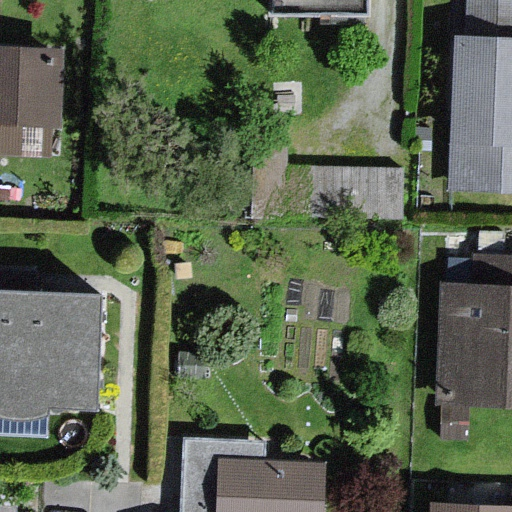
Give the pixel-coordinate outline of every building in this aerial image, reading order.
[(260,0),(260,26),(359,28),(359,0),(260,0)] [(511,0),(463,0),(461,48),(446,52),(455,202),(511,201),(511,0)] [(60,58),(0,56),(0,136),(55,138),(60,58)] [(402,202),(404,158),(317,154),(315,198),(402,202)] [(511,302),(438,295),(439,448),(475,447),(474,422),(511,423),(511,302)] [(92,309),(0,304),(0,436),(42,437),(41,417),(85,418),(92,309)] [(317,511),(318,472),(216,467),(211,511),(317,511)]
